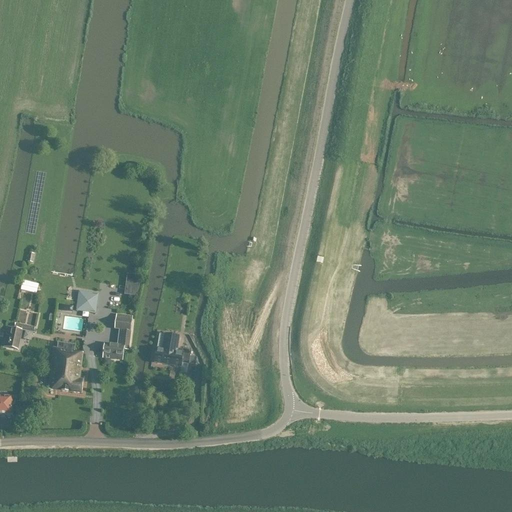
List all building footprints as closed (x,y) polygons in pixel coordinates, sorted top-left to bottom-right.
[(19,278),(36,281),(38,271),(22,267),(19,278)] [(27,292),(28,281),(20,280),(19,291),(27,292)] [(77,285),(74,305),(94,308),(97,288),(77,285)] [(175,290),(175,299),(184,299),(185,290),(175,290)] [(129,323),(131,310),(114,309),(113,321),(128,322),(129,323)] [(2,341),(11,343),(16,323),(32,327),(33,322),(13,318),(12,322),(6,321),(2,341)] [(155,341),(152,356),(179,360),(179,357),(186,358),(186,357),(194,359),(195,351),(188,350),(189,344),(181,343),(181,346),(175,345),(177,330),(163,327),(161,342),(155,341)] [(50,343),(45,385),(79,389),(80,375),(77,374),(80,347),(72,346),(72,345),(71,345),(72,340),(55,338),(54,343),(50,343)] [(122,343),(102,340),(101,352),(121,354),(122,344),(122,343)] [(0,392),(0,410),(10,410),(10,400),(12,399),(12,395),(10,394),(10,393),(0,392)]
